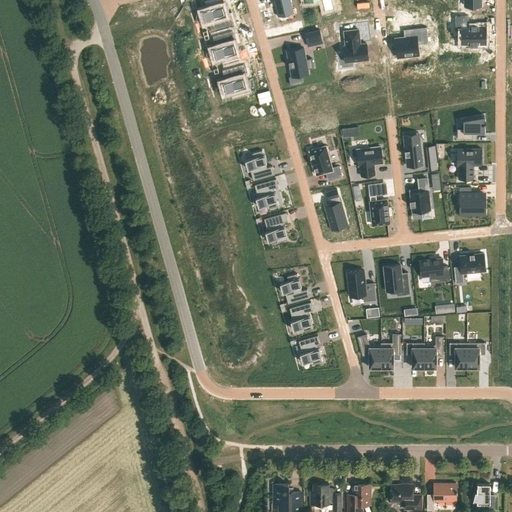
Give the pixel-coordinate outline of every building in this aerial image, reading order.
[(274,0),(278,15),(279,15),(278,13),(292,9),(293,11),(294,11),(290,0),(274,0)] [(304,0),(305,2),(311,0),(322,0),(325,10),(333,8),(331,0),(304,0)] [(405,0),(406,1),(394,2),(395,13),(402,12),(402,10),(420,8),(419,0),(405,0)] [(212,10),(204,13),(206,23),(209,22),(212,33),(233,27),(231,19),(225,21),(225,17),(223,7),(222,8),(221,4),(211,6),(212,10)] [(455,15),(455,30),(462,30),(462,44),(469,44),(469,45),(477,45),(477,44),(485,44),(485,26),(469,26),(469,15),(455,15)] [(301,23),(295,24),(296,32),(303,31),(301,23)] [(419,53),(418,44),(428,43),(427,27),(411,29),(412,36),(395,38),(397,56),(419,54),(419,53)] [(343,46),(345,62),(368,59),(367,44),(360,44),(358,30),(344,31),(346,46),(343,46)] [(235,32),(213,38),(216,50),(214,50),(217,60),(225,58),(226,62),(236,59),(235,55),(236,55),(233,45),(232,45),(231,42),(237,40),(235,32)] [(429,52),(428,43),(418,44),(419,53),(429,52)] [(287,51),(292,76),(308,73),(307,69),(313,68),(311,58),(306,59),(303,47),(287,51)] [(244,66),(223,72),(226,83),(224,84),(226,94),(235,92),(236,96),(246,93),(245,89),(246,89),(243,79),(242,79),(241,75),(246,74),(244,66)] [(457,128),(457,138),(472,138),(472,132),(484,132),(484,125),(485,125),(485,122),(484,122),(484,115),(463,119),(463,128),(457,128)] [(419,138),(404,139),(407,165),(422,164),(419,138)] [(326,145),(309,150),(312,159),(310,159),(312,166),(314,166),(316,175),(326,172),(328,180),(342,176),(339,166),(332,168),(326,145)] [(381,147),(357,150),(359,166),(360,165),(361,176),(375,174),(374,164),(383,163),(381,147)] [(456,148),(456,165),(459,165),(459,179),(473,179),(473,165),(481,165),(481,148),(456,148)] [(253,157),(245,159),(248,169),(250,168),(253,180),(275,174),(272,166),(267,167),(266,164),(267,164),(264,154),(263,154),(262,150),(252,153),(253,157)] [(435,153),(427,154),(428,162),(436,161),(435,153)] [(432,182),(440,181),(439,173),(431,174),(432,182)] [(411,200),(410,200),(410,201),(411,201),(412,205),(410,205),(410,206),(412,206),(413,218),(422,217),(423,220),(422,211),(431,210),(427,178),(419,179),(419,177),(418,177),(419,191),(410,192),(411,200)] [(276,178),(255,184),(258,196),(256,197),(258,206),(267,204),(268,208),(278,205),(277,201),(275,191),(274,191),(273,188),(278,186),(276,178)] [(459,193),(459,204),(466,204),(465,210),(485,210),(485,200),(483,200),(483,192),(471,192),(471,186),(460,186),(460,192),(459,193)] [(330,201),(325,202),(329,227),(342,225),(341,217),(343,216),(339,187),(340,195),(329,196),(330,201)] [(376,195),(370,196),(370,201),(373,224),(389,222),(388,214),(391,214),(390,207),(387,207),(386,199),(376,200),(376,195)] [(286,212),(264,218),(267,230),(265,230),(268,240),(276,238),(277,242),(287,239),(286,235),(287,235),(284,225),(283,225),(282,222),(288,220),(286,212)] [(461,266),(454,266),(456,282),(463,281),(462,272),(485,270),(484,253),(460,256),(461,266)] [(442,258),(420,260),(421,276),(430,275),(430,281),(450,279),(449,266),(443,267),(442,258)] [(384,266),(386,291),(396,290),(397,295),(410,294),(408,272),(401,273),(400,264),(384,266)] [(363,294),(363,301),(376,300),(374,282),(365,283),(364,270),(347,271),(350,296),(363,294)] [(288,280),(280,282),(283,292),(285,291),(288,303),(309,297),(307,289),(302,290),(301,287),(302,287),(299,277),(298,277),(297,273),(287,276),(288,280)] [(311,301),(289,308),(293,319),(290,320),(293,330),(302,327),(303,331),(312,328),(311,324),(312,324),(309,314),(309,315),(308,311),(313,310),(311,301)] [(378,307),(366,308),(367,317),(379,316),(378,307)] [(366,333),(357,336),(362,355),(369,355),(369,367),(381,367),(381,342),(381,344),(369,344),(366,333)] [(381,342),(381,367),(393,367),(393,355),(400,355),(400,333),(392,333),(392,342),(381,342)] [(317,335),(298,340),(302,352),(299,353),(302,362),(310,360),(312,364),(322,361),(320,357),(321,357),(318,347),(317,344),(320,343),(317,335)] [(424,342),(424,367),(436,367),(436,355),(443,355),(443,335),(435,335),(435,344),(424,344),(425,342),(424,342)] [(406,342),(406,354),(412,354),(412,367),(424,367),(424,342),(406,342)] [(449,342),(449,354),(455,354),(455,367),(467,367),(467,342),(449,342)] [(467,342),(467,367),(479,367),(479,353),(485,353),(485,342),(467,342)] [(300,488),(305,487),(303,472),(297,473),(300,488)] [(412,509),(412,510),(421,510),(421,495),(412,495),(412,483),(407,484),(406,485),(391,485),(391,501),(404,501),(404,509),(412,509)] [(456,500),(456,483),(434,483),(434,494),(427,494),(427,510),(434,510),(434,500),(456,500)] [(473,500),(477,501),(477,503),(485,503),(485,510),(496,510),(496,497),(490,497),(490,483),(478,483),(477,483),(477,484),(478,484),(477,487),(477,492),(476,492),(475,491),(473,500)] [(274,502),(272,502),(272,511),(291,511),(300,511),(301,492),(292,492),(292,488),(289,488),(289,484),(274,484),(274,502)] [(333,503),(333,511),(341,511),(341,493),(334,493),(334,488),(329,488),(329,484),(313,484),(313,491),(312,491),(312,497),(313,497),(313,504),(329,504),(329,503),(333,503)] [(355,484),(355,497),(348,497),(348,511),(361,511),(362,505),(372,505),(372,484),(355,484)]
